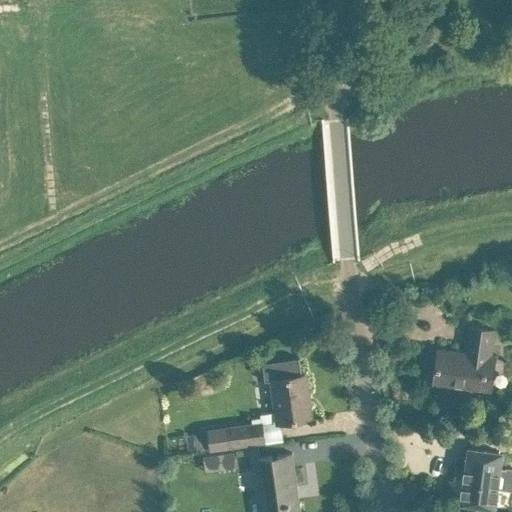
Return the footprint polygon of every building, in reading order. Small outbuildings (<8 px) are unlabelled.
[(242,24),(244,34),(282,29),(280,18),(242,24)] [(434,382),(454,385),(490,390),(494,356),(491,355),(492,349),(494,329),(467,326),(465,342),(468,342),(466,352),(438,348),(434,382)] [(262,416),(253,417),(253,421),(261,420),(261,423),(277,420),(277,422),(282,421),(291,420),(311,417),(305,374),(301,374),(299,357),(262,362),(264,381),(271,380),(274,398),(276,411),(261,413),(262,416)] [(253,421),(208,428),(208,433),(211,449),(264,441),(261,423),(261,420),(253,421)] [(511,466),(506,466),(508,453),(501,452),(487,450),(467,447),(465,468),(456,466),(455,479),(463,480),(460,503),(480,505),(494,507),(496,487),(511,489),(511,466)] [(299,511),(292,452),(258,457),(265,511),(299,511)] [(216,455),(196,458),(198,476),(250,469),(248,453),(217,457),(216,455)]
